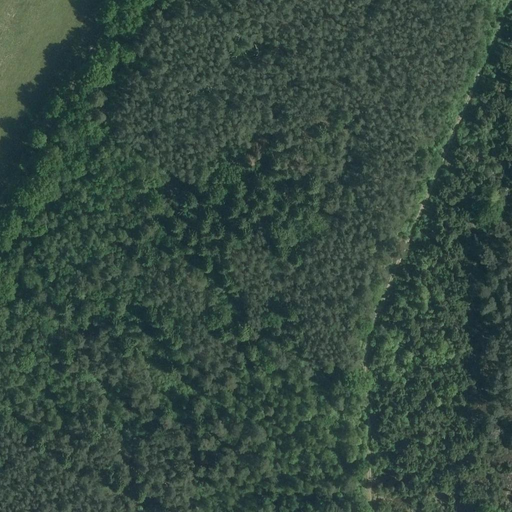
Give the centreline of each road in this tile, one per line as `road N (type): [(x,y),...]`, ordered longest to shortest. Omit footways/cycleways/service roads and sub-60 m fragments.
road 1 (track): [(369,511),(367,340),(511,0)]
road 2 (track): [(118,0),(0,215)]
